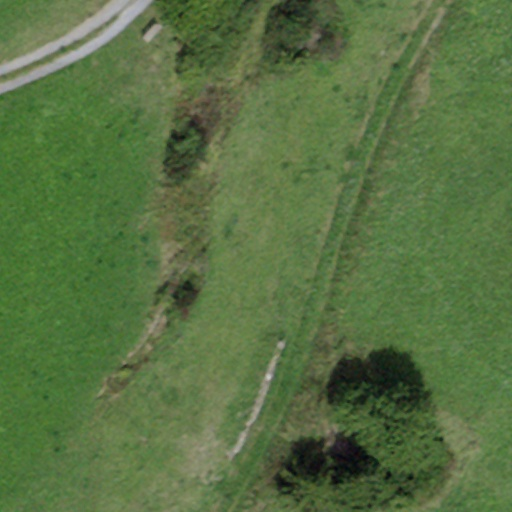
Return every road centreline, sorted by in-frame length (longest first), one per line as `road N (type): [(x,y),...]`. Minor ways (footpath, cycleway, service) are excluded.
road 1 (track): [(469,0),(381,124),(282,411),(225,511)]
road 2 (track): [(0,79),(57,56),(128,0)]
